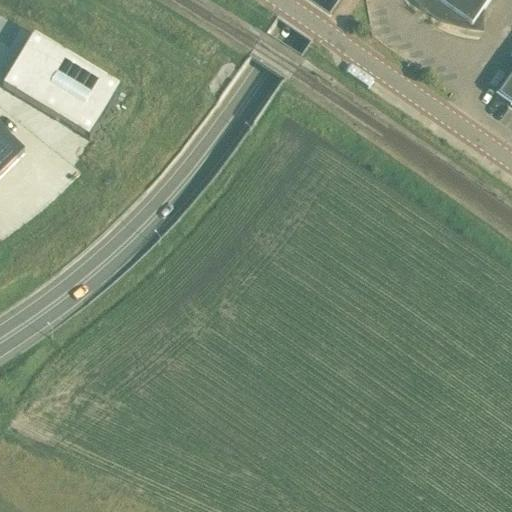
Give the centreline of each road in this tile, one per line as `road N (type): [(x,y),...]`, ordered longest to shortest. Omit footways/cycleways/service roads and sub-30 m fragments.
road 1 (primary): [(0,344),(109,261),(188,178),(316,0)]
road 2 (unclassified): [(511,162),(278,0)]
